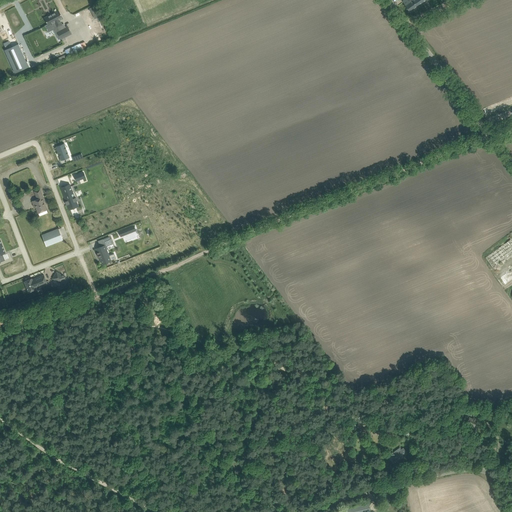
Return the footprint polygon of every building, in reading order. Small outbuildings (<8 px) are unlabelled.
[(153,0),(136,0),(143,13),(157,6),(153,0)] [(410,0),(411,0),(405,5),(410,12),(427,0),(410,0)] [(95,18),(100,16),(96,6),(91,8),(95,18)] [(48,26),(55,22),(59,31),(66,27),(64,24),(62,25),(59,20),(63,18),(59,11),(44,18),(48,26)] [(59,31),(57,32),(61,39),(62,39),(63,40),(65,39),(64,37),(72,33),(68,26),(66,27),(59,31)] [(29,67),(18,44),(5,50),(15,73),(29,67)] [(64,143),(56,146),(61,161),(69,157),(64,143)] [(83,172),(75,175),(77,181),(85,178),(83,172)] [(70,184),(61,188),(66,201),(65,201),(66,205),(67,204),(69,209),(78,206),(76,201),(77,201),(76,197),(75,197),(70,184)] [(106,206),(117,202),(111,186),(105,189),(109,199),(104,201),(106,206)] [(36,208),(38,213),(47,210),(42,198),(43,197),(40,189),(35,191),(37,198),(38,197),(39,199),(32,201),(35,208),(36,208)] [(150,246),(143,223),(136,225),(143,248),(150,246)] [(132,226),(123,230),(125,235),(134,231),(132,226)] [(63,240),(58,229),(42,235),(46,246),(63,240)] [(486,257),(488,260),(485,262),(489,269),(493,267),(494,269),(511,255),(511,240),(511,239),(486,257)] [(126,254),(135,250),(132,244),(124,248),(126,254)] [(104,245),(96,248),(98,252),(97,253),(98,252),(98,254),(97,254),(98,254),(99,254),(99,255),(98,255),(98,256),(99,255),(100,256),(99,257),(100,257),(103,264),(110,261),(110,260),(116,258),(114,253),(108,256),(104,245)] [(511,269),(500,278),(506,285),(511,280),(511,269)] [(56,271),(52,278),(61,284),(62,283),(65,285),(68,279),(65,277),(56,271)] [(32,278),(24,281),(28,292),(36,289),(36,288),(47,283),(44,275),(32,279),(32,278)] [(464,421),(464,422),(467,423),(475,426),(477,422),(477,421),(481,414),(475,411),(473,416),(474,416),(473,419),(469,417),(466,416),(466,418),(464,421)] [(393,455),(392,456),(396,462),(407,454),(403,448),(400,450),(394,454),(393,454),(393,455)] [(343,509),(344,511),(358,511),(370,509),(369,503),(343,509)]
